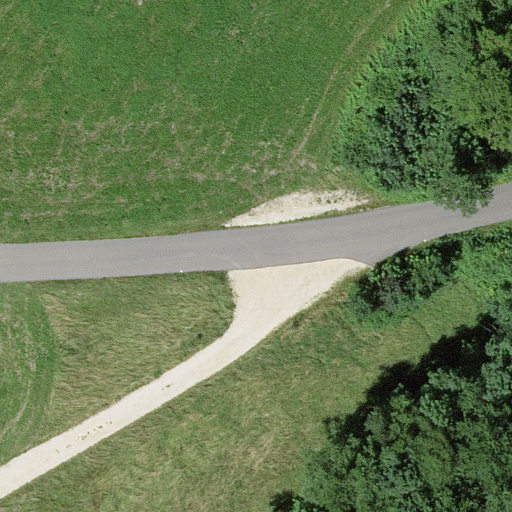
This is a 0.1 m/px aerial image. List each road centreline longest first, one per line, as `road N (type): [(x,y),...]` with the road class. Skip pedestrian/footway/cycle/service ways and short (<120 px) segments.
road 1 (unclassified): [(511,194),(352,233),(225,250),(0,260)]
road 2 (track): [(0,489),(142,405),(352,233)]
